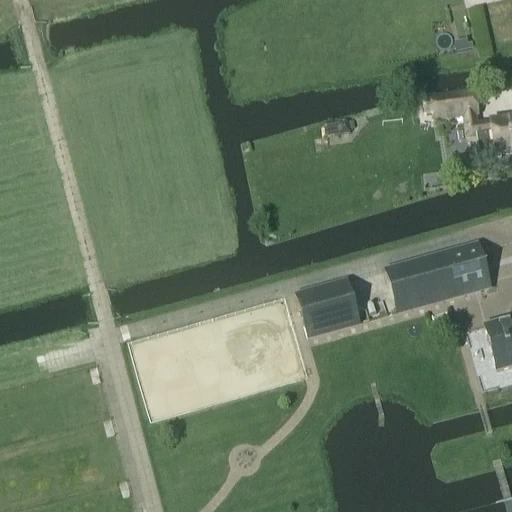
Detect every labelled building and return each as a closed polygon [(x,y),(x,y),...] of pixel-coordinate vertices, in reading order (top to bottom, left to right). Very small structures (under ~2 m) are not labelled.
[(466,41),(453,45),(456,55),(473,51),(471,46),(467,46),(466,41)] [(476,139),(479,164),(499,162),(498,158),(511,155),(511,121),(490,125),(491,126),(475,128),(474,118),(477,117),(474,95),(430,102),(430,103),(422,104),(424,116),(432,115),(433,124),(464,119),(467,140),(476,139)] [(312,130),(314,142),(327,140),(326,137),(339,135),(339,137),(350,135),(348,123),(337,125),(312,130)] [(396,318),(490,291),(477,245),(383,272),(396,318)] [(306,343),(359,328),(346,282),(293,296),(306,343)] [(495,375),(511,370),(511,319),(481,328),(495,375)]
